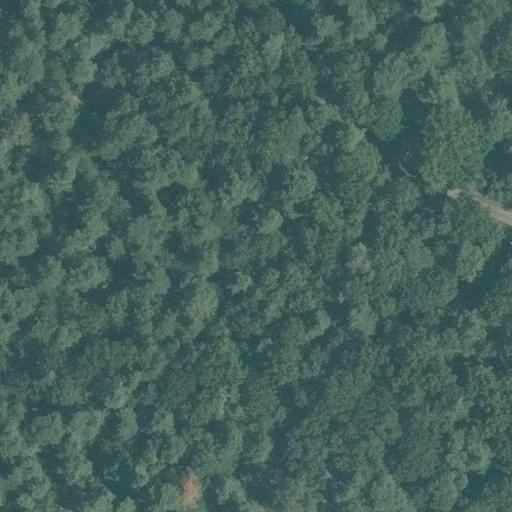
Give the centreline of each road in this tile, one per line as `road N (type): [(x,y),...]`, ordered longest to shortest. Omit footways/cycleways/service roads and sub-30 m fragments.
road 1 (track): [(511,222),(395,165),(368,143),(273,0)]
road 2 (unknown): [(445,203),(461,68)]
